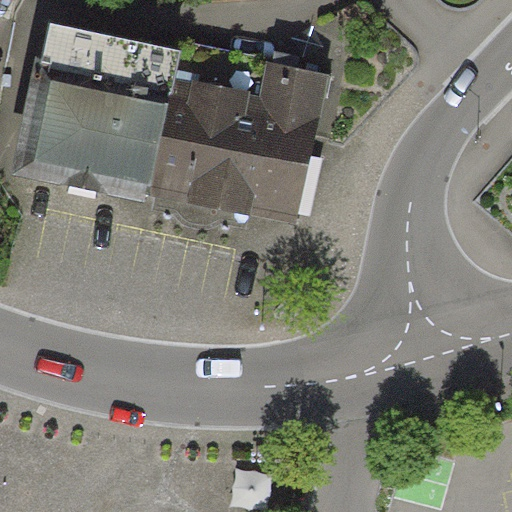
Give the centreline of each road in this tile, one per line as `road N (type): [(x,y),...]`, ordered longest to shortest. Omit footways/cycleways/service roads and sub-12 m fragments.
road 1 (residential): [(425,340),(344,380),(253,389),(133,383),(0,344)]
road 2 (residential): [(511,63),(446,129),(412,200),(404,254),(425,340)]
